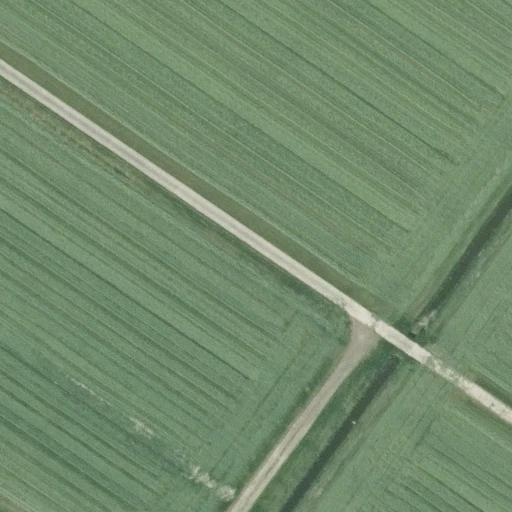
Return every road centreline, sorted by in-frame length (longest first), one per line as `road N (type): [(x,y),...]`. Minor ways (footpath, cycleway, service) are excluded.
road 1 (track): [(0,70),(511,422)]
road 2 (track): [(370,326),(237,511)]
